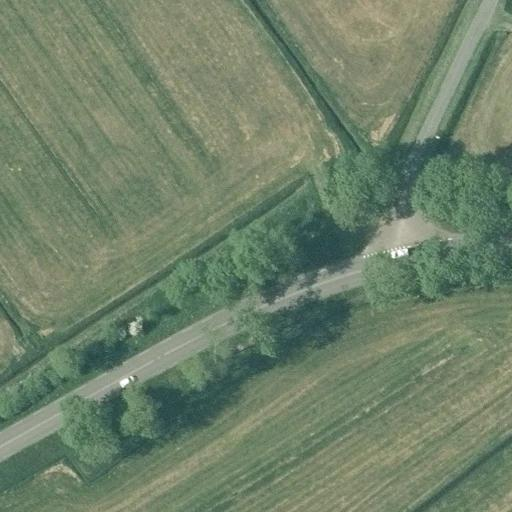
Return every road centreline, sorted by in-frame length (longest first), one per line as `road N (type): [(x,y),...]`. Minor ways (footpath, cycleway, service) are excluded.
road 1 (secondary): [(404,261),(220,326),(0,448)]
road 2 (unclassified): [(404,261),(410,171),(490,0)]
